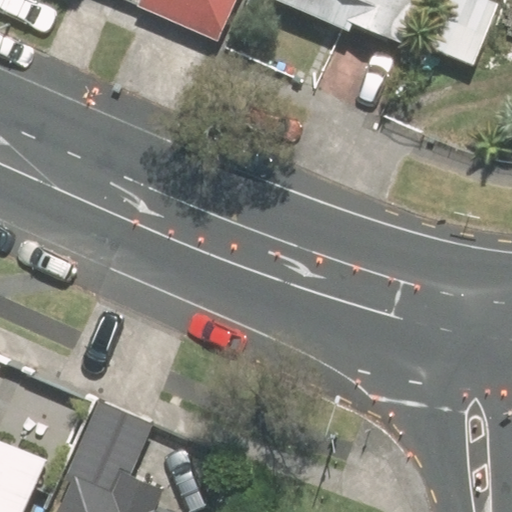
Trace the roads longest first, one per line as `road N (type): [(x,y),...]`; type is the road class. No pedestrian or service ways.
road 1 (secondary): [(431,316),(240,246),(0,140)]
road 2 (secondary): [(455,511),(431,316)]
